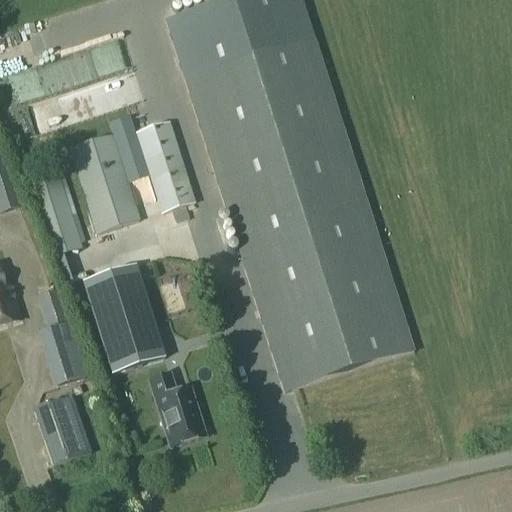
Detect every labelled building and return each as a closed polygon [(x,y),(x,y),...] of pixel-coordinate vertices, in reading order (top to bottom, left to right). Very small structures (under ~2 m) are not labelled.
[(300,0),(245,0),(166,25),(284,397),(414,355),(300,0)] [(58,58),(69,88),(79,84),(77,78),(140,56),(131,32),(58,58)] [(142,67),(121,73),(129,99),(149,94),(142,67)] [(64,123),(114,110),(106,81),(56,94),(64,123)] [(169,127),(136,138),(162,218),(194,207),(169,127)] [(112,140),(70,153),(97,238),(139,225),(112,140)] [(0,153),(0,215),(17,210),(0,153)] [(59,177),(25,188),(49,263),(83,253),(59,177)] [(8,219),(0,221),(0,257),(1,260),(19,254),(8,219)] [(7,270),(0,272),(0,330),(20,324),(17,315),(20,314),(7,270)] [(163,361),(134,270),(81,287),(110,378),(163,361)] [(83,383),(56,295),(36,301),(47,335),(40,337),(56,391),(83,383)] [(17,378),(34,373),(28,346),(10,351),(17,378)] [(170,380),(149,386),(170,453),(205,441),(190,394),(176,398),(170,380)] [(72,401),(35,414),(54,470),(91,457),(72,401)]
